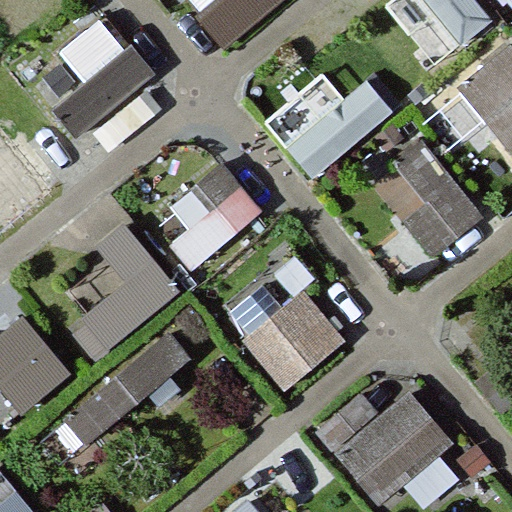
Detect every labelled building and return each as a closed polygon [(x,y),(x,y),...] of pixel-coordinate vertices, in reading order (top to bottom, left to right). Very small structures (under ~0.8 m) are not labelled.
[(207,0),(196,9),(225,44),(278,0),(207,0)] [(478,0),(431,0),(464,40),(493,18),(478,0)] [(88,86),(55,112),(78,140),(157,76),(136,50),(125,59),(100,27),(63,55),(88,86)] [(511,41),(511,40),(460,81),(511,146),(511,145),(511,41)] [(374,70),(287,141),(312,172),(399,101),(374,70)] [(377,134),(391,153),(407,141),(393,122),(377,134)] [(422,138),(397,158),(427,195),(403,216),(434,254),(484,213),(422,138)] [(221,156),(188,181),(210,210),(172,240),(189,262),(261,206),(221,156)] [(127,225),(99,248),(127,281),(82,317),(91,327),(78,338),(97,361),(181,293),(127,225)] [(295,251),(275,268),(295,292),(304,284),(314,274),(295,251)] [(263,279),(233,304),(252,327),(242,335),(285,386),(346,334),(304,284),(295,292),(283,302),(263,279)] [(21,318),(0,335),(0,385),(23,412),(69,373),(21,318)] [(168,323),(62,411),(86,440),(149,388),(157,398),(178,380),(170,371),(193,352),(168,323)] [(511,371),(501,357),(476,376),(504,412),(511,405),(511,371)] [(363,391),(319,429),(379,499),(453,436),(410,385),(381,411),(363,391)] [(476,443),(460,456),(472,472),(489,458),(476,443)] [(39,511),(0,463),(0,511),(39,511)] [(263,511),(248,495),(227,511),(263,511)] [(111,511),(104,501),(89,511),(111,511)]
